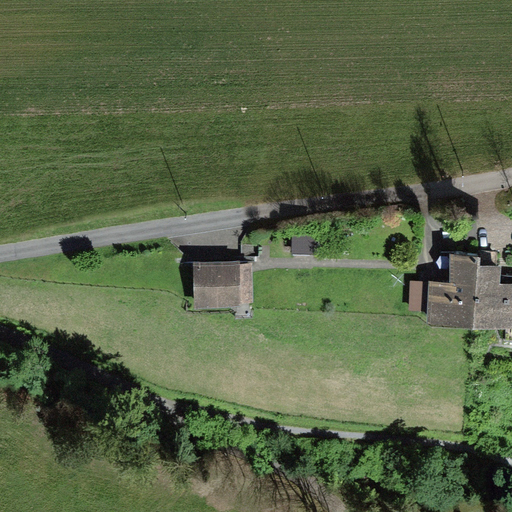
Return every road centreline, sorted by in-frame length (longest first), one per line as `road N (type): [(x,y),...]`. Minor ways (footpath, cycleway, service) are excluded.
road 1 (unclassified): [(0,254),(511,175)]
road 2 (track): [(149,405),(511,459)]
